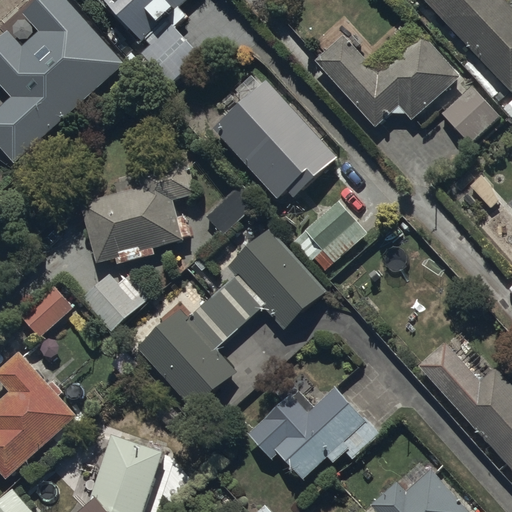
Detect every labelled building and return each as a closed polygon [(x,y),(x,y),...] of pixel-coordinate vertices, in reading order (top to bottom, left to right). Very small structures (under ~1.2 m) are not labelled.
[(128,65),(68,0),(42,0),(26,14),(43,32),(26,48),(9,30),(0,38),(0,81),(14,98),(0,110),(0,145),(19,166),(128,65)] [(104,0),(150,49),(143,56),(172,88),(205,57),(170,20),(192,0),(104,0)] [(511,4),(508,0),(426,0),(511,92),(511,4)] [(345,39),(319,62),(379,129),(394,116),(411,116),(415,121),(462,79),(425,38),(380,77),(345,39)] [(343,160),(270,81),(216,130),(282,202),(291,194),(299,202),(343,160)] [(464,98),(445,115),(472,146),(503,118),(474,86),(463,96),(464,98)] [(144,190),(84,205),(99,266),(120,261),(121,266),(159,257),(157,250),(188,243),(187,239),(194,237),(189,217),(181,219),(177,202),(200,197),(191,160),(140,173),(144,190)] [(493,210),(501,203),(489,181),(484,176),(472,187),(493,210)] [(208,218),(228,238),(261,206),(242,186),(208,218)] [(308,231),(295,243),(313,264),(318,260),(329,273),(373,234),(342,200),(307,230),(308,231)] [(67,239),(54,223),(34,240),(47,256),(67,239)] [(179,303),(160,320),(167,328),(142,350),(198,412),(242,373),(221,350),(267,309),(289,333),(333,294),(274,229),(231,268),(238,277),(193,318),(179,303)] [(121,285),(113,275),(84,301),(115,335),(154,299),(137,281),(133,284),(128,278),(121,285)] [(77,307),(57,286),(24,318),(45,339),(77,307)] [(450,344),(422,368),(511,467),(511,381),(501,370),(485,384),(450,344)] [(54,387),(24,354),(0,376),(0,379),(14,394),(0,407),(0,464),(14,480),(81,417),(63,399),(67,395),(57,384),(54,387)] [(355,461),(383,436),(368,418),(367,419),(339,387),(316,407),(301,389),(275,412),(277,413),(252,435),(274,461),(282,454),(306,481),(332,459),(337,464),(349,454),(355,461)] [(149,511),(168,454),(115,436),(94,508),(90,511),(149,511)] [(471,511),(435,471),(410,492),(401,482),(374,507),(378,511),(471,511)]
